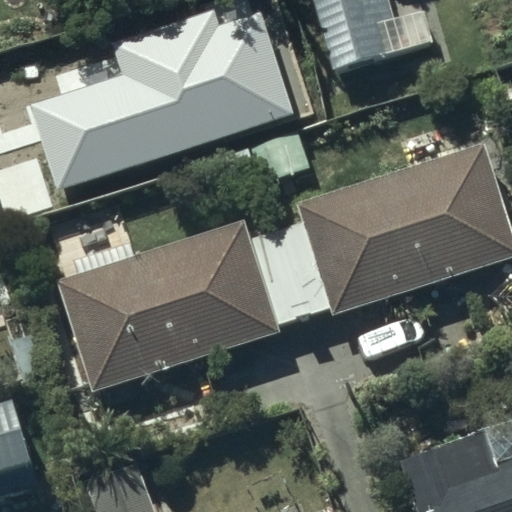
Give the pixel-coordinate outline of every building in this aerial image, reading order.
[(39,0),(0,0),(0,35),(45,22),(39,0)] [(312,0),(330,74),(431,50),(424,21),(391,28),(384,0),(312,0)] [(121,75),(28,105),(57,191),(296,112),(262,10),(218,24),(214,9),(111,43),(121,75)] [(247,245),(274,332),(327,316),(329,321),(511,262),(511,249),(481,151),(294,211),(300,229),(247,245)] [(274,332),(247,245),(241,228),(135,261),(131,247),(73,265),(77,277),(53,285),(90,402),(278,343),(274,332)] [(15,414),(0,418),(0,505),(43,494),(37,472),(31,474),(15,414)] [(511,511),(511,465),(491,472),(480,438),(397,465),(412,511),(511,511)] [(84,489),(92,511),(150,511),(135,469),(84,489)]
